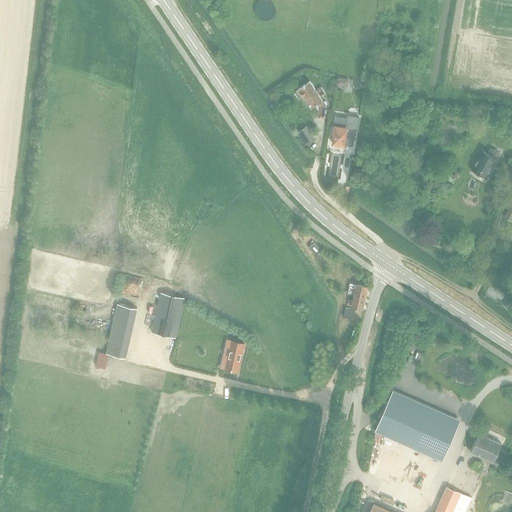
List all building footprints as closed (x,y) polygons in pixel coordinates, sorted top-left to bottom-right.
[(325,92),(324,90),(321,86),(316,89),(310,79),(298,87),(311,107),(314,105),(318,110),(317,117),(323,118),(325,105),(327,104),(325,101),(323,102),(319,96),(325,92)] [(334,116),(331,133),(333,134),(332,143),(342,145),(343,142),(351,144),(354,130),(356,130),(359,118),(348,115),(347,115),(346,118),(334,116)] [(306,126),(298,131),(307,144),(314,139),(306,126)] [(477,175),(479,174),(486,178),(497,158),(495,157),(498,152),(489,147),(487,152),(481,150),(471,169),(473,172),(477,175)] [(346,299),(345,304),(362,308),(364,298),(367,287),(350,283),(349,288),(354,289),(351,300),(346,299)] [(152,332),(175,338),(184,298),(161,293),(152,332)] [(125,358),(137,308),(117,304),(106,353),(125,358)] [(345,307),(342,317),(348,319),(350,308),(345,307)] [(227,357),(224,369),(238,372),(244,343),(226,339),(223,356),(227,357)] [(391,394),(375,432),(441,461),(457,423),(463,412),(396,381),(391,394)] [(493,462),(501,444),(479,434),(471,452),(470,455),(472,456),(474,453),(493,462)] [(451,511),(460,493),(446,486),(434,511),(451,511)] [(393,511),(373,503),(368,511),(393,511)]
